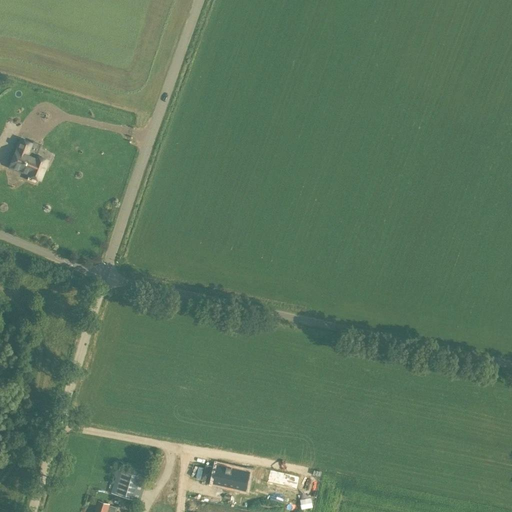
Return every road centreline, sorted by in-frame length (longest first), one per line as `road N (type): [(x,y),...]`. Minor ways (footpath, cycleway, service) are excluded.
road 1 (unclassified): [(511,365),(103,277)]
road 2 (tertiary): [(103,277),(201,0)]
road 3 (tertiary): [(33,511),(103,277)]
